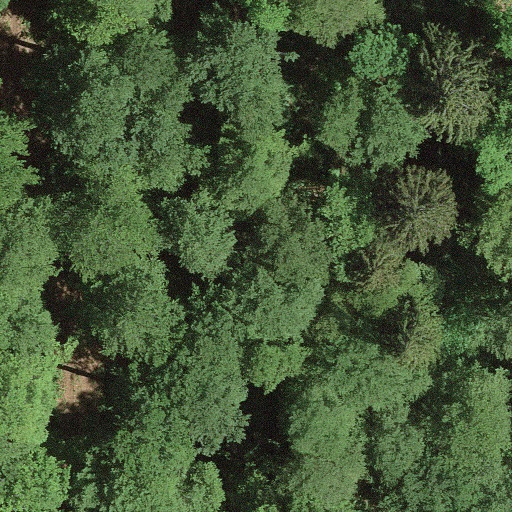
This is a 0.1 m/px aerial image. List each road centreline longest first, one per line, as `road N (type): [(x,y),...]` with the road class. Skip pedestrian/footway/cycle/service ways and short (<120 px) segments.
road 1 (track): [(37,167),(69,282),(76,373),(67,511)]
road 2 (track): [(13,0),(37,167)]
